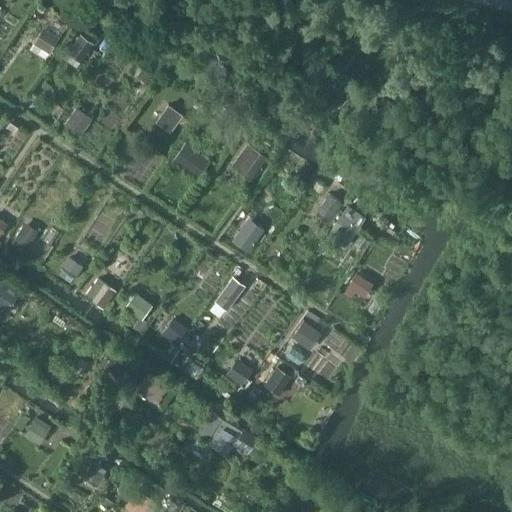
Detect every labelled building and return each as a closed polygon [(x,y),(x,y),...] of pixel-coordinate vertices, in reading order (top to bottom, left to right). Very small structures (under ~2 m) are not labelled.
[(46,28),(36,45),(48,53),(51,48),(54,50),(58,43),(55,41),(59,36),(46,28)] [(80,33),(72,44),(85,54),(94,43),(80,33)] [(145,82),(150,73),(140,67),(135,76),(145,82)] [(167,104),(155,121),(170,131),(177,121),(180,116),(182,114),(167,104)] [(75,106),(64,123),(80,134),(92,118),(75,106)] [(180,116),(177,121),(185,126),(189,119),(182,114),(180,116)] [(175,155),(199,173),(209,159),(185,141),(175,155)] [(247,143),(231,166),(250,180),(266,157),(247,143)] [(329,193),(317,211),(330,221),(343,203),(329,193)] [(348,205),(327,235),(345,248),(366,217),(348,205)] [(23,223),(10,243),(24,252),(37,232),(23,223)] [(260,235),(244,223),(232,240),(248,251),(260,235)] [(72,278),(81,266),(66,256),(58,268),(59,269),(61,270),(72,278)] [(59,269),(57,273),(70,282),(72,278),(61,270),(59,269)] [(357,273),(345,292),(352,296),(355,291),(364,297),(373,283),(357,273)] [(0,276),(0,308),(4,311),(19,289),(0,276)] [(233,276),(214,301),(226,310),(245,285),(233,276)] [(97,277),(82,296),(100,310),(115,291),(97,277)] [(134,292),(124,307),(139,317),(133,325),(140,330),(147,321),(142,318),(151,304),(134,292)] [(172,317),(160,333),(175,343),(187,327),(172,317)] [(303,317),(289,336),(305,348),(319,329),(303,317)] [(236,357),(224,373),(241,385),(252,369),(236,357)] [(129,359),(122,369),(135,378),(142,368),(141,367),(141,366),(131,359),(131,360),(129,359)] [(276,366),(264,384),(279,394),(291,376),(276,366)] [(155,402),(168,382),(149,369),(136,389),(155,402)] [(212,411),(198,433),(215,444),(220,437),(232,445),(232,444),(241,430),(212,411)] [(241,430),(232,444),(236,446),(235,447),(242,452),(243,451),(246,453),(257,437),(243,428),(241,430)] [(302,477),(286,500),(303,511),(309,511),(319,499),(314,496),(320,489),(302,477)] [(143,511),(152,499),(136,488),(124,507),(131,511),(143,511)]
